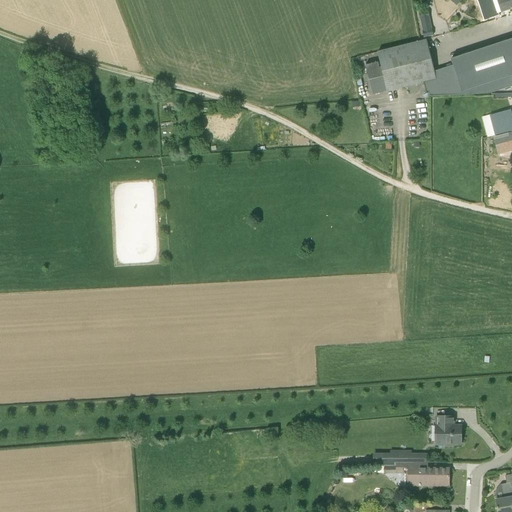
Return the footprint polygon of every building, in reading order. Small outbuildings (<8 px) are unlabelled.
[(511,0),(478,0),(479,3),(484,1),(489,17),(499,14),(498,13),(501,12),(502,13),(511,9),(511,0)] [(419,13),(420,19),(424,38),(433,36),(429,17),(428,11),(419,13)] [(453,65),(435,71),(427,40),(377,53),(381,68),(379,68),(378,63),(366,66),(369,80),(383,77),(387,92),(423,83),(428,97),(489,94),(511,86),(511,76),(511,75),(511,74),(511,39),(451,59),(453,65)] [(511,115),(510,109),(489,115),(492,125),(494,136),(511,131),(511,115)] [(511,145),(511,132),(493,137),(496,149),(511,145)] [(435,434),(435,444),(445,444),(445,446),(453,446),(453,444),(461,444),(461,430),(461,425),(454,425),(454,417),(436,417),(436,426),(435,434)] [(383,454),(382,465),(396,465),(396,463),(418,463),(419,454),(411,454),(411,452),(391,451),(391,454),(383,454)] [(396,465),(396,473),(403,473),(403,469),(407,469),(408,486),(422,486),(449,486),(449,469),(427,469),(427,464),(427,463),(418,463),(396,463),(396,465)] [(511,511),(511,470),(511,474),(505,476),(507,484),(501,485),(503,499),(496,500),(498,507),(497,507),(498,509),(498,511),(511,511)]
